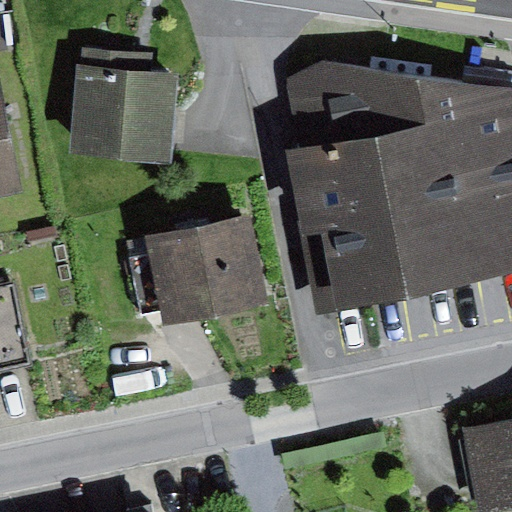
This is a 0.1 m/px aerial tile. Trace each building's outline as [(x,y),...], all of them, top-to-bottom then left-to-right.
[(83,53),(78,53),(69,138),(169,148),(178,60),(152,58),(153,47),(85,40),(83,53)] [(1,49),(0,49),(0,168),(26,163),(1,49)] [(511,75),(420,57),(328,51),(291,72),(299,125),(287,130),(319,301),(355,294),(353,281),(511,256),(511,75)] [(250,202),(145,222),(150,247),(131,250),(142,307),(266,284),(250,202)] [(0,363),(30,357),(14,281),(0,284),(0,363)] [(511,409),(462,419),(478,499),(511,492),(511,409)] [(159,511),(157,502),(112,511),(159,511)]
